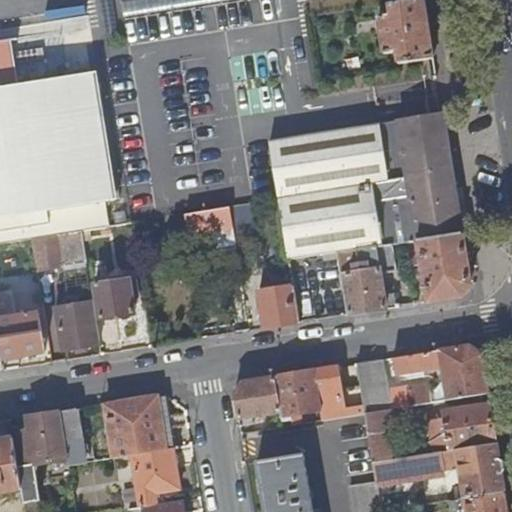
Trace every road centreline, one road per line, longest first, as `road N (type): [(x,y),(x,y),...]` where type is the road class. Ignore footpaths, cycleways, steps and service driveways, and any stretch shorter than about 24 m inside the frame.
road 1 (residential): [(205,368),(511,317)]
road 2 (residential): [(0,398),(205,368)]
road 3 (residential): [(205,368),(227,511)]
